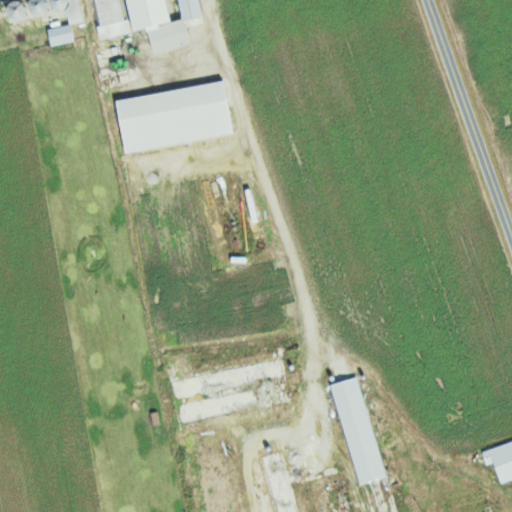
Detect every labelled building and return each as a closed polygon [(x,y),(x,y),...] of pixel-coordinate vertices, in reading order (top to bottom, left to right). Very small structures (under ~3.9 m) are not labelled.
[(130,36),(122,0),(93,0),(102,42),(130,36)] [(205,20),(201,0),(180,0),(185,24),(150,31),(156,56),(192,48),(187,24),(205,20)] [(161,0),(169,24),(181,20),(174,0),(161,0)] [(52,48),(76,45),(74,28),(50,30),(52,48)] [(249,265),(268,259),(235,141),(217,146),(249,265)] [(294,408),(286,358),(174,376),(183,426),(294,408)] [(360,485),(387,478),(360,378),(333,386),(360,485)] [(511,479),(511,442),(483,451),(487,466),(496,463),(502,482),(511,479)] [(202,450),(210,511),(236,511),(228,447),(202,450)] [(300,511),(286,452),(261,458),(274,511),(300,511)] [(324,491),(330,511),(357,511),(349,484),(324,491)]
